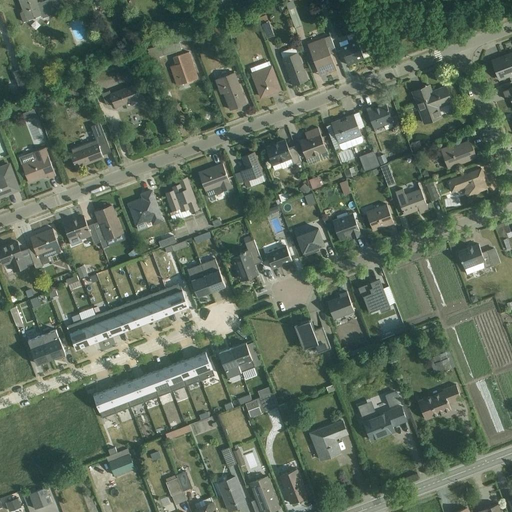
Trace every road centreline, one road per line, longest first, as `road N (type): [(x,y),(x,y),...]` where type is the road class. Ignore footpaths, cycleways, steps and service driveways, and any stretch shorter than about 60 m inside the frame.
road 1 (residential): [(460,47),(0,221)]
road 2 (residential): [(511,207),(280,294)]
road 3 (residential): [(220,314),(0,399)]
road 4 (secondary): [(511,454),(361,511)]
road 5 (residential): [(460,47),(511,184)]
